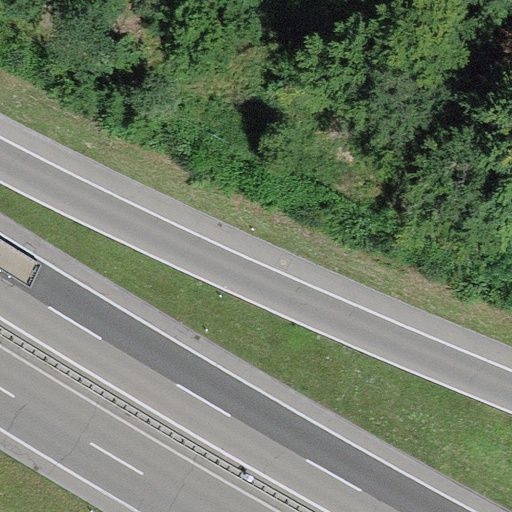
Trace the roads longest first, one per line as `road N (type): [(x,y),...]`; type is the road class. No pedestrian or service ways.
road 1 (motorway): [(511,386),(251,277),(0,155)]
road 2 (motorway): [(403,511),(0,272)]
road 3 (motorway): [(0,387),(207,511)]
